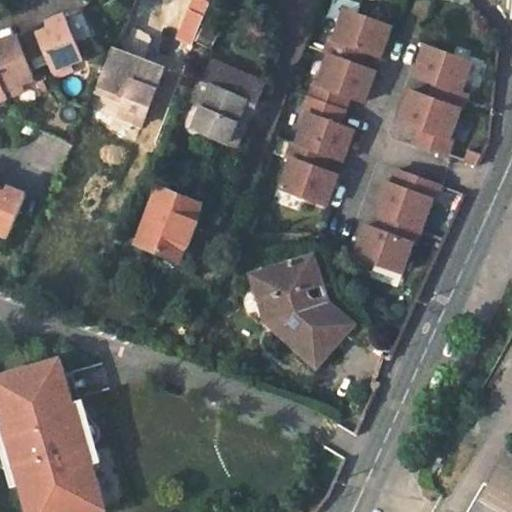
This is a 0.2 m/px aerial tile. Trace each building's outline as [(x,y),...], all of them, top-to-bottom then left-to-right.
[(150,0),(130,0),(125,13),(143,21),(150,0)] [(194,0),(179,39),(193,46),(212,0),(194,0)] [(83,7),(67,13),(77,39),(93,33),(83,7)] [(325,52),(328,53),(362,65),(366,52),(381,57),(392,27),(344,10),(334,39),(330,38),(325,52)] [(49,28),(37,33),(44,50),(55,76),(75,68),(72,61),(84,55),(77,39),(67,13),(47,21),(49,28)] [(139,123),(172,45),(121,21),(95,82),(124,95),(116,114),(139,123)] [(37,33),(19,41),(26,58),(44,50),(37,33)] [(33,76),(26,58),(19,41),(16,34),(0,40),(0,79),(6,96),(24,88),(21,80),(33,76)] [(462,92),(473,61),(426,44),(415,75),(434,82),(429,96),(410,89),(400,119),(418,126),(413,140),(449,154),(455,139),(452,138),(462,108),(464,109),(469,94),(462,92)] [(365,101),(376,71),(362,65),(328,53),(318,84),(314,83),(309,97),(345,109),(350,96),(365,101)] [(208,86),(191,126),(227,142),(243,101),(254,105),(264,82),(210,59),(201,82),(208,86)] [(340,124),(345,109),(309,97),(304,113),(307,114),(297,144),(329,155),(344,160),(355,129),(340,124)] [(329,155),(297,144),(293,143),(288,158),(291,159),(281,189),(328,205),(339,174),(324,169),(329,155)] [(480,169),(483,159),(468,155),(465,165),(480,169)] [(374,211),(381,213),(421,228),(433,196),(436,197),(441,183),(397,167),(392,183),(385,180),(374,211)] [(155,185),(131,243),(173,260),(197,202),(155,185)] [(0,190),(0,235),(2,236),(20,194),(2,186),(0,190)] [(402,271),(413,241),(416,242),(421,228),(381,213),(376,227),(366,224),(355,254),(402,271)] [(311,254),(254,272),(263,301),(285,320),(278,329),(319,364),(349,330),(307,294),(306,286),(320,281),(311,254)] [(74,404),(60,357),(0,373),(0,405),(5,423),(10,442),(4,443),(14,480),(19,479),(28,511),(84,511),(103,507),(89,459),(96,458),(85,421),(79,422),(74,404)] [(511,511),(511,452),(510,451),(490,485),(487,483),(469,511),(511,511)]
